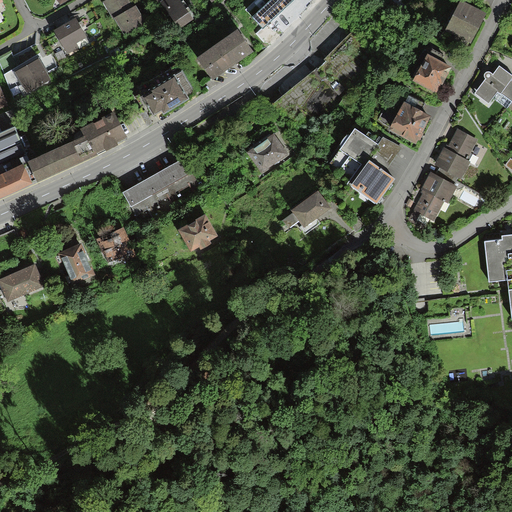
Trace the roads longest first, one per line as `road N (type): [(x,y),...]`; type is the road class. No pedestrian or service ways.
road 1 (primary): [(0,214),(163,133),(282,51),(331,0)]
road 2 (track): [(144,419),(235,321),(341,250)]
road 3 (unclassified): [(503,0),(395,192),(389,217)]
road 4 (residential): [(511,202),(436,246),(398,240),(389,217)]
road 5 (track): [(144,419),(101,430),(18,478)]
